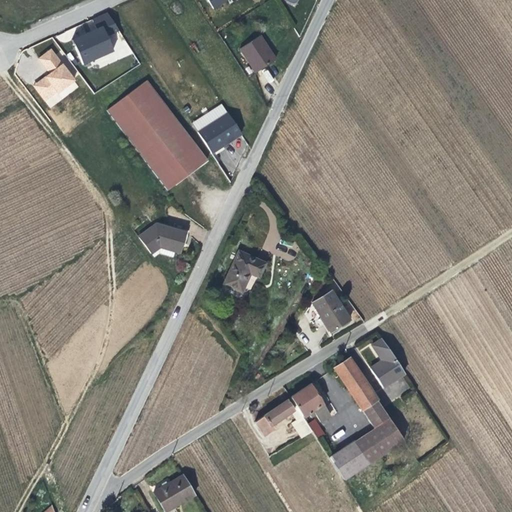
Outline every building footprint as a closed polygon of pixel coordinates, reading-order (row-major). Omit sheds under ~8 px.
[(207,0),(213,9),(228,0),(207,0)] [(72,38),(84,65),(115,52),(108,36),(118,31),(109,11),(83,22),(87,32),(72,38)] [(116,53),(122,51),(124,56),(131,54),(122,31),(110,36),(116,53)] [(255,74),(275,61),(260,37),(240,49),(255,74)] [(49,108),(80,87),(52,47),(37,58),(48,73),(32,84),(49,108)] [(146,82),(106,110),(167,191),(206,162),(146,82)] [(192,122),(211,154),(243,135),(223,103),(192,122)] [(186,240),(155,224),(137,238),(150,254),(160,246),(178,255),(186,240)] [(259,262),(233,250),(218,281),(236,289),(244,271),(253,275),(259,262)] [(324,333),(343,322),(326,294),(307,305),(324,333)] [(400,375),(377,340),(367,346),(377,362),(366,370),(378,389),(400,375)] [(400,441),(375,402),(346,359),(332,369),(371,428),(350,442),(365,465),(400,441)] [(306,386),(287,399),(299,418),(309,411),(317,423),(326,417),(306,386)] [(308,431),(299,418),(287,399),(286,398),(258,417),(255,413),(250,416),(252,420),(251,421),(260,436),(270,429),(268,426),(289,412),(297,425),(292,428),(298,438),(308,431)] [(365,465),(350,442),(325,458),(340,481),(365,465)] [(159,511),(164,511),(192,497),(180,476),(149,493),(159,511)]
